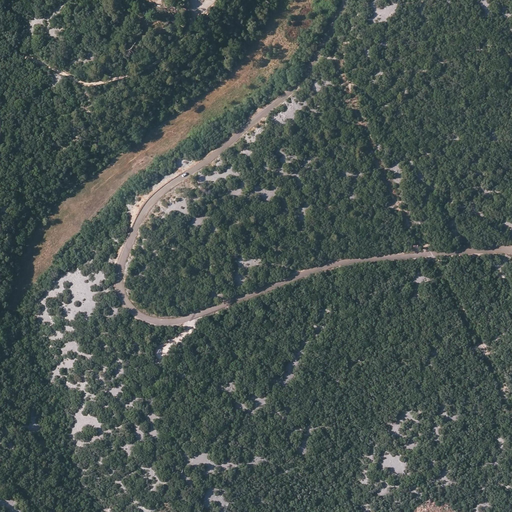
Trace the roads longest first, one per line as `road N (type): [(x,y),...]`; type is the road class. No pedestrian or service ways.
road 1 (tertiary): [(511,251),(342,262),(170,322),(139,316),(122,297),(122,263),(153,199),(285,95),(347,0)]
road 2 (track): [(0,112),(17,54),(84,84),(128,76),(184,35),(202,4)]
